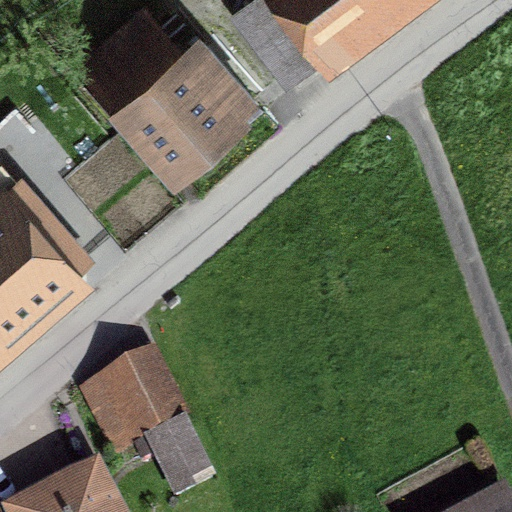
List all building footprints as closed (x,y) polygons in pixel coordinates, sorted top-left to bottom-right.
[(298,0),(335,44),(386,0),(298,0)] [(194,152),(275,78),(208,1),(125,78),(194,152)] [(0,356),(117,257),(20,144),(0,160),(0,356)] [(178,413),(150,355),(85,387),(114,445),(178,413)] [(0,511),(122,511),(97,462),(0,511)] [(511,511),(511,503),(505,491),(466,511),(511,511)]
